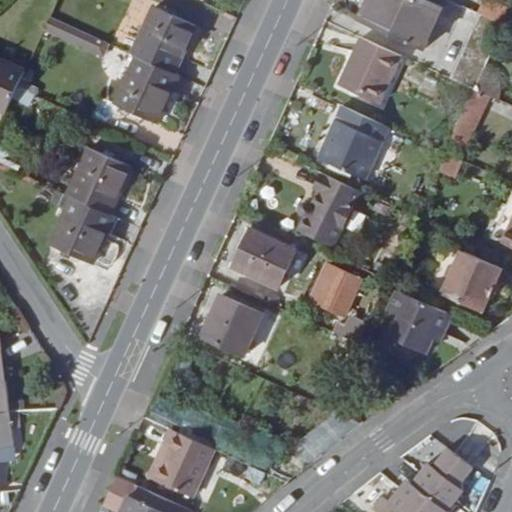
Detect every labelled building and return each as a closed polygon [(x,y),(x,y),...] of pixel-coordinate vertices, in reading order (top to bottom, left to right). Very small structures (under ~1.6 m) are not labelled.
[(58,0),(47,36),(103,54),(108,40),(69,28),(78,0),(58,0)] [(447,0),(370,0),(362,19),(426,49),(447,0)] [(155,7),(133,53),(138,56),(176,72),(197,26),(155,7)] [(484,15),(455,79),(477,89),(488,66),(506,26),(484,15)] [(363,37),(342,85),(382,103),(403,55),(363,37)] [(117,103),(158,122),(181,75),(176,72),(138,56),(117,103)] [(0,57),(0,108),(6,112),(19,86),(26,70),(0,57)] [(503,80),(488,66),(477,89),(492,96),(501,100),(505,91),(503,80)] [(478,126),(492,96),(477,89),(464,120),(478,126)] [(366,179),(391,127),(345,106),(322,159),(366,179)] [(91,147),(68,195),(74,198),(111,214),(133,167),(91,147)] [(454,178),(462,161),(447,154),(439,171),(454,178)] [(305,229),(336,244),(363,191),(324,174),(316,189),(322,192),(315,206),(313,204),(310,204),(308,204),(306,205),(305,207),(304,210),(304,212),(305,214),(307,216),(310,217),(305,229)] [(511,193),(492,237),(511,245),(511,193)] [(52,244),(94,264),(116,217),(111,214),(74,198),(52,244)] [(411,235),(419,216),(410,212),(401,230),(411,235)] [(297,249),(255,229),(236,267),(280,287),(297,249)] [(504,268),(462,250),(444,293),(484,312),(504,268)] [(347,315),(362,281),(330,265),(314,299),(347,315)] [(456,316),(401,291),(391,312),(403,316),(393,338),(430,355),(440,334),(446,336),(456,316)] [(246,355),(264,316),(223,297),(205,336),(246,355)] [(0,413),(12,412),(2,335),(0,335),(0,413)] [(0,492),(3,492),(0,467),(0,448),(16,446),(12,412),(0,413),(0,492)] [(296,440),(306,456),(346,432),(335,415),(296,440)] [(171,455),(157,485),(194,502),(216,454),(173,435),(164,452),(171,455)] [(450,511),(451,511),(466,492),(465,483),(476,471),(451,451),(440,464),(432,464),(415,484),(408,493),(403,488),(391,502),(386,498),(377,510),(379,511),(378,511),(450,511)] [(164,452),(150,482),(157,485),(171,455),(164,452)] [(185,511),(184,510),(118,480),(104,510),(108,511),(185,511)] [(403,488),(408,493),(415,484),(410,480),(403,488)]
